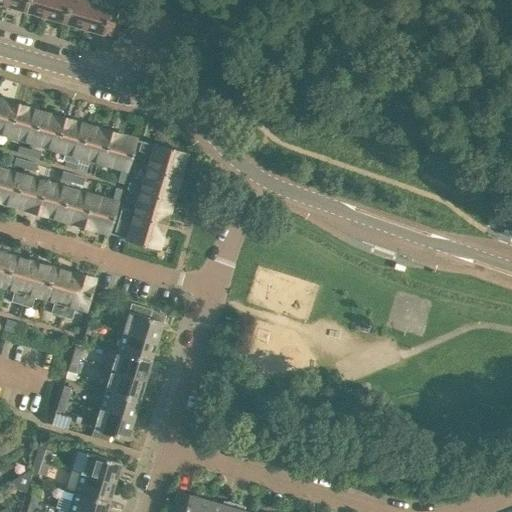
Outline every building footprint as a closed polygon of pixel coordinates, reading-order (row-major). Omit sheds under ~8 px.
[(6,0),(5,5),(25,11),(28,0),(6,0)] [(28,0),(25,11),(44,17),(49,0),(28,0)] [(64,23),(70,0),(49,0),(44,17),(64,23)] [(70,0),(64,23),(84,28),(92,0),(70,0)] [(92,0),(84,28),(110,36),(114,22),(107,20),(113,0),(92,0)] [(0,133),(9,136),(18,104),(0,98),(0,133)] [(9,136),(32,142),(41,111),(38,110),(36,107),(31,106),(28,107),(18,104),(9,136)] [(32,142),(55,149),(65,118),(64,118),(63,121),(57,119),(55,115),(41,111),(32,142)] [(55,149),(79,156),(88,125),(75,121),(71,123),(64,121),(65,118),(55,149)] [(79,156),(102,163),(111,132),(101,129),(99,126),(94,124),(91,126),(88,125),(79,156)] [(111,132),(102,163),(121,169),(117,180),(123,181),(126,170),(135,139),(111,132)] [(151,155),(147,168),(179,177),(175,176),(177,170),(182,167),(186,153),(155,144),(154,146),(141,142),(138,151),(151,155)] [(16,153),(27,157),(29,150),(18,146),(16,153)] [(29,150),(27,157),(39,160),(41,153),(29,150)] [(13,165),(24,168),(26,161),(15,158),(13,165)] [(26,161),(24,168),(35,171),(37,164),(26,161)] [(64,168),(75,171),(77,164),(66,161),(64,168)] [(77,164),(75,171),(85,174),(88,167),(77,164)] [(0,201),(13,205),(22,174),(0,167),(0,201)] [(128,187),(141,191),(172,201),(176,187),(174,183),(175,177),(179,178),(179,177),(147,168),(142,185),(129,182),(128,187)] [(61,178),(72,182),(74,175),(63,172),(61,178)] [(37,212),(46,181),(22,174),(13,205),(27,209),(31,207),(37,209),(36,212),(37,212)] [(74,175),(72,182),(82,185),(84,178),(74,175)] [(60,219),(69,188),(46,181),(37,212),(37,213),(38,209),(44,211),(46,215),(60,219)] [(60,219),(84,226),(93,195),(69,188),(60,219)] [(112,200),(93,195),(84,226),(107,233),(120,190),(115,189),(112,200)] [(141,191),(134,214),(134,215),(165,224),(165,223),(162,222),(164,216),(168,214),(172,201),(141,191)] [(134,215),(134,214),(121,210),(114,233),(127,237),(127,239),(158,248),(162,234),(160,230),(161,224),(165,225),(165,224),(134,215)] [(511,230),(503,227),(501,232),(511,236),(511,233),(511,230)] [(0,285),(4,287),(13,255),(0,251),(0,285)] [(21,304),(33,261),(32,261),(32,263),(26,261),(27,259),(13,255),(4,287),(14,290),(10,301),(21,304)] [(44,298),(54,267),(40,263),(39,265),(33,263),(34,261),(33,261),(21,304),(31,307),(34,295),(44,298)] [(404,266),(394,262),(392,267),(402,271),(404,266)] [(73,273),(54,267),(44,298),(54,301),(50,313),(61,316),(73,273)] [(73,273),(61,316),(71,319),(74,307),(85,310),(95,278),(73,271),(73,273)] [(131,302),(122,331),(156,341),(164,314),(151,310),(152,309),(131,302)] [(2,331),(12,334),(16,323),(6,320),(2,331)] [(85,333),(92,335),(96,323),(88,321),(85,333)] [(16,323),(12,334),(22,337),(26,326),(16,323)] [(122,331),(116,351),(151,361),(156,341),(122,331)] [(75,346),(71,359),(79,361),(82,348),(75,346)] [(111,370),(110,370),(145,380),(151,361),(116,351),(110,349),(104,368),(111,370)] [(75,373),(79,361),(71,359),(66,378),(75,380),(77,373),(75,373)] [(110,370),(105,390),(139,400),(145,380),(110,370)] [(63,385),(59,398),(67,400),(70,387),(63,385)] [(105,390),(99,409),(133,420),(139,400),(105,390)] [(67,400),(59,398),(56,410),(63,412),(67,400)] [(133,420),(99,409),(93,430),(127,440),(133,420)] [(0,458),(23,445),(1,439),(0,439),(0,458)] [(39,447),(35,459),(49,463),(52,451),(39,447)] [(86,452),(80,472),(114,483),(120,462),(86,452)] [(49,463),(35,459),(32,472),(45,476),(49,463)] [(25,492),(31,473),(26,472),(9,482),(13,488),(25,492)] [(80,472),(74,492),(109,502),(114,483),(80,472)] [(33,488),(29,500),(37,502),(41,490),(33,488)] [(207,511),(211,501),(176,491),(169,511),(207,511)] [(69,511),(105,511),(109,502),(74,492),(71,503),(58,499),(55,508),(68,511),(69,511)] [(34,511),(37,502),(29,500),(25,511),(34,511)] [(207,511),(231,511),(234,503),(227,501),(225,505),(211,501),(207,511)] [(231,511),(248,511),(240,510),(241,505),(234,503),(231,511)]
